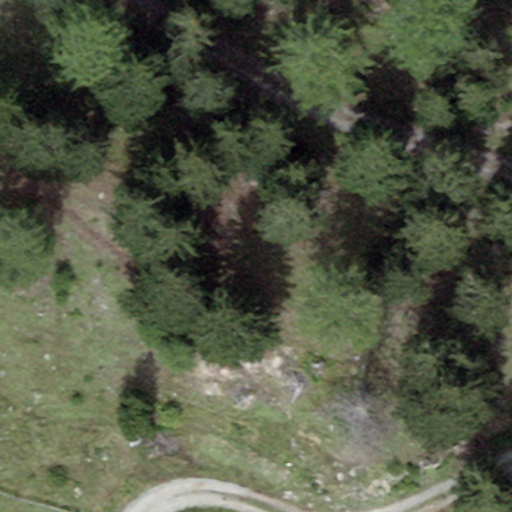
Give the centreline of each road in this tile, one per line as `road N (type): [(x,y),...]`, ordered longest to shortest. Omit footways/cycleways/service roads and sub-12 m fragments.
road 1 (track): [(511,163),(338,103),(133,0)]
road 2 (track): [(156,511),(185,492),(276,511)]
